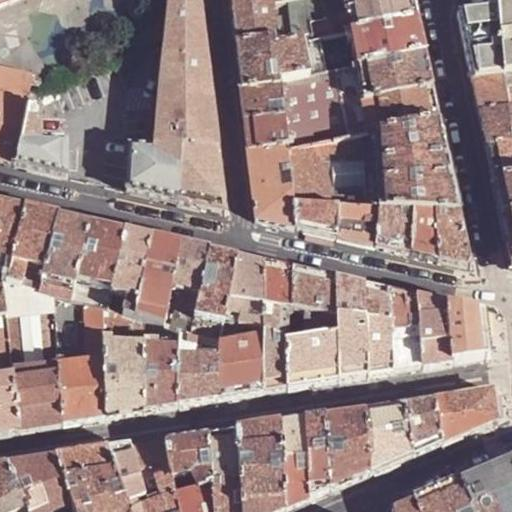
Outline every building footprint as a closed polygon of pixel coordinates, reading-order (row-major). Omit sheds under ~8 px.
[(199,0),(177,0),(169,1),(165,49),(207,60),(205,44),(201,7),(199,0)] [(232,27),(234,48),(275,42),(276,48),(292,45),(288,5),(273,7),(271,8),(270,0),(237,0),(229,1),(232,27)] [(312,0),(288,5),(292,45),(303,43),(319,40),(350,34),(418,21),(413,0),(312,0)] [(511,10),(458,18),(472,86),(511,80),(511,10)] [(421,35),(418,21),(350,34),(357,69),(425,55),(421,35)] [(319,40),(303,43),(311,78),(327,75),(319,40)] [(237,75),(239,94),(280,89),(280,84),(311,78),(303,43),(292,45),(276,48),(275,42),(234,48),(237,75)] [(129,150),(127,195),(150,200),(177,206),(182,149),(185,149),(219,154),(213,107),(207,60),(165,49),(163,49),(153,151),(129,150)] [(245,138),(247,156),(287,151),(288,154),(440,125),(435,100),(429,72),(425,55),(357,69),(327,75),(311,78),(280,84),(280,89),(239,94),(241,105),(245,138)] [(32,78),(0,72),(0,166),(15,169),(29,104),(28,104),(32,78)] [(476,102),(480,118),(511,114),(511,80),(472,86),(476,102)] [(29,104),(15,169),(42,176),(65,181),(68,147),(41,145),(39,99),(30,97),(29,104)] [(483,136),(486,152),(511,148),(511,114),(480,118),(483,136)] [(444,145),(440,125),(288,154),(294,208),(338,211),(378,213),(413,215),(434,216),(459,217),(455,194),(444,145)] [(491,173),(494,187),(511,185),(511,148),(486,152),(491,173)] [(182,149),(177,206),(195,210),(226,217),(219,154),(185,149),(182,149)] [(281,229),(297,233),(294,208),(288,154),(287,151),(247,156),(250,180),(255,224),(264,226),(281,229)] [(511,185),(494,187),(498,208),(511,272),(511,271),(511,185)] [(6,208),(0,206),(0,274),(11,273),(26,212),(6,208)] [(322,239),(337,242),(338,211),(294,208),(297,233),(322,239)] [(359,247),(376,251),(378,213),(338,211),(337,242),(359,247)] [(43,283),(59,220),(39,216),(26,212),(11,273),(7,286),(21,290),(40,295),(43,283)] [(399,256),(411,259),(413,215),(378,213),(376,251),(399,256)] [(426,262),(439,264),(434,216),(413,215),(411,259),(426,262)] [(467,253),(459,217),(434,216),(439,264),(449,267),(471,272),(467,253)] [(73,223),(59,220),(43,283),(40,295),(40,296),(54,300),(73,304),(90,227),(73,223)] [(106,230),(90,227),(73,304),(86,308),(103,313),(110,314),(112,299),(126,235),(106,230)] [(139,238),(126,235),(112,299),(128,302),(124,319),(135,323),(152,241),(139,238)] [(164,244),(152,241),(135,323),(144,326),(165,332),(166,325),(169,308),(172,292),(180,248),(164,244)] [(196,251),(180,248),(172,292),(202,299),(210,254),(196,251)] [(222,257),(210,254),(202,299),(198,321),(225,327),(226,325),(238,261),(222,257)] [(238,261),(226,325),(245,329),(251,330),(266,334),(265,309),(262,266),(249,263),(238,261)] [(277,269),(262,266),(265,309),(287,315),(293,316),(292,273),(277,269)] [(11,273),(0,274),(0,288),(3,289),(2,285),(7,286),(11,273)] [(311,277),(292,273),(293,316),(305,319),(338,326),(337,321),(336,283),(311,277)] [(348,286),(336,283),(337,321),(365,324),(363,289),(348,286)] [(7,319),(54,314),(54,300),(40,296),(40,295),(21,290),(7,286),(2,285),(3,289),(7,316),(7,319)] [(373,292),(363,289),(365,324),(391,328),(388,295),(373,292)] [(202,299),(172,292),(169,308),(177,309),(171,327),(166,325),(165,332),(179,338),(179,341),(194,344),(198,321),(202,299)] [(401,298),(388,295),(391,328),(392,337),(419,333),(416,301),(401,298)] [(128,302),(112,299),(110,314),(124,319),(128,302)] [(73,304),(54,300),(54,314),(58,369),(88,365),(86,308),(73,304)] [(429,304),(416,301),(419,333),(422,373),(452,368),(447,308),(429,304)] [(86,308),(88,365),(105,364),(104,347),(103,313),(86,308)] [(490,362),(484,316),(463,312),(447,308),(452,368),(490,362)] [(287,315),(265,309),(266,334),(266,337),(285,347),(285,346),(287,346),(287,341),(287,315)] [(144,349),(144,326),(135,323),(124,319),(110,314),(103,313),(104,347),(144,349)] [(58,369),(54,314),(7,319),(13,374),(58,369)] [(0,381),(13,380),(13,374),(7,319),(7,316),(0,316),(0,381)] [(338,326),(305,319),(305,344),(338,340),(338,326)] [(357,383),(368,381),(365,324),(337,321),(338,326),(338,340),(339,386),(357,383)] [(384,379),(395,377),(392,337),(391,328),(365,324),(368,381),(384,379)] [(250,344),(243,345),(245,329),(226,325),(225,327),(221,348),(221,351),(220,362),(216,406),(241,402),(263,398),(266,337),(266,334),(251,330),(250,344)] [(144,349),(179,351),(179,341),(179,338),(165,332),(144,326),(144,349)] [(410,375),(422,373),(419,333),(392,337),(395,377),(410,375)] [(278,395),(287,394),(285,347),(266,337),(263,398),(278,395)] [(316,390),(339,386),(338,340),(305,344),(303,344),(299,344),(291,345),(287,346),(285,346),(285,347),(287,394),(316,390)] [(216,406),(220,362),(192,361),(194,344),(179,341),(179,351),(176,411),(196,409),(216,406)] [(220,362),(221,351),(194,344),(192,361),(220,362)] [(130,419),(144,417),(144,349),(104,347),(105,364),(107,422),(130,419)] [(161,414),(176,411),(179,351),(144,349),(144,417),(161,414)] [(107,422),(105,364),(88,365),(58,369),(63,429),(88,425),(107,422)] [(63,429),(58,369),(13,374),(13,380),(20,436),(42,433),(63,429)] [(20,436),(13,380),(0,381),(0,439),(2,439),(20,436)] [(435,403),(443,447),(473,434),(498,423),(494,393),(435,403)] [(405,407),(414,459),(431,451),(443,447),(435,403),(405,407)] [(365,413),(370,478),(395,467),(414,459),(405,407),(365,413)] [(324,420),(332,495),(352,486),(370,478),(365,413),(324,420)] [(322,499),(332,495),(324,420),(316,421),(306,422),(308,464),(311,504),(322,499)] [(294,424),(281,426),(284,465),(308,464),(306,422),(294,424)] [(260,430),(236,433),(241,484),(243,511),(286,511),(284,465),(281,426),(260,430)] [(221,436),(209,438),(213,485),(241,484),(236,433),(221,436)] [(187,441),(167,444),(174,482),(194,479),(200,492),(213,490),(213,485),(209,438),(187,441)] [(130,450),(136,476),(147,473),(150,485),(147,486),(149,491),(157,488),(161,503),(177,497),(174,482),(167,444),(149,447),(130,450)] [(117,452),(108,453),(127,509),(136,505),(143,502),(136,476),(130,450),(117,452)] [(74,511),(128,511),(127,509),(108,453),(90,456),(56,461),(74,511)] [(32,465),(7,468),(26,511),(72,511),(74,511),(56,461),(32,465)] [(481,474),(459,483),(471,511),(511,511),(511,465),(510,461),(481,474)] [(293,511),(298,510),(311,504),(308,464),(284,465),(286,511),(293,511)] [(0,511),(26,511),(7,468),(0,469),(0,511)] [(147,473),(136,476),(143,502),(144,501),(147,509),(152,507),(150,503),(155,500),(158,505),(161,503),(157,488),(149,491),(147,486),(150,485),(147,473)] [(194,479),(174,482),(177,497),(177,498),(200,492),(194,479)] [(440,492),(414,503),(417,511),(471,511),(459,483),(440,492)] [(243,511),(241,484),(213,485),(213,490),(215,511),(243,511)] [(177,498),(179,511),(215,511),(213,490),(200,492),(177,498)] [(179,511),(177,498),(177,497),(161,503),(158,505),(152,507),(147,509),(140,511),(179,511)] [(405,507),(392,511),(417,511),(414,503),(405,507)]
